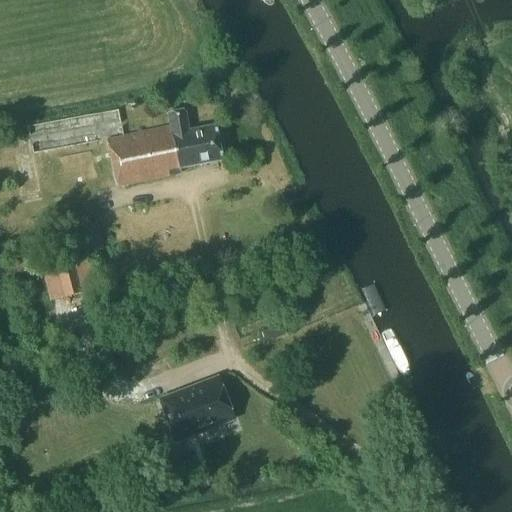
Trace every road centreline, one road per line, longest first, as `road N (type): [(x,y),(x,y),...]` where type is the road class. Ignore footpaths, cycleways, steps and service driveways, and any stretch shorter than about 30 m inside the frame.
road 1 (tertiary): [(511,387),(308,0)]
road 2 (unclassified): [(421,511),(325,427)]
